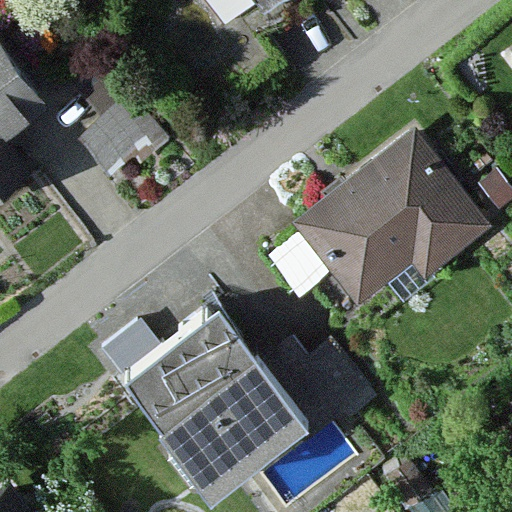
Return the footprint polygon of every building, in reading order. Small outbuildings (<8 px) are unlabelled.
[(236,0),(257,25),(289,0),(236,0)] [(3,144),(46,113),(0,50),(0,205),(31,183),(3,144)] [(103,154),(159,131),(141,89),(85,113),(103,154)] [(422,279),(489,228),(417,134),(297,226),(359,307),(412,267),(422,279)] [(193,473),(278,408),(205,316),(121,381),(193,473)] [(511,422),(501,431),(511,444),(511,422)] [(0,511),(22,511),(8,493),(0,498),(0,511)]
